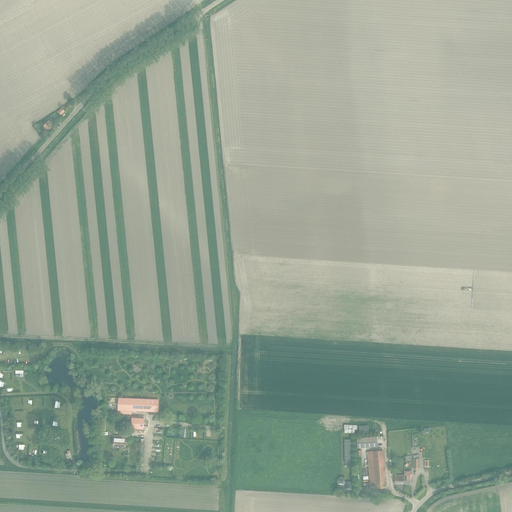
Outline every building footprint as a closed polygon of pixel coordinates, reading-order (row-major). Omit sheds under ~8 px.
[(50,121),(48,123),(47,123),(46,123),(45,123),(45,124),(44,124),(44,125),(44,126),(44,127),(47,129),(53,124),(50,121)] [(158,399),(118,398),(117,410),(158,412),(158,399)] [(143,429),(144,418),(131,417),(131,428),(143,429)] [(125,446),(125,436),(113,435),(113,446),(125,446)] [(376,436),(356,438),(357,448),(377,446),(376,436)] [(383,450),(367,451),(369,469),(370,483),(367,483),(367,488),(386,487),(385,469),(383,450)] [(404,471),(404,472),(404,484),(412,484),(412,471),(404,471)] [(404,472),(403,475),(395,475),(394,484),(404,484),(404,472)]
